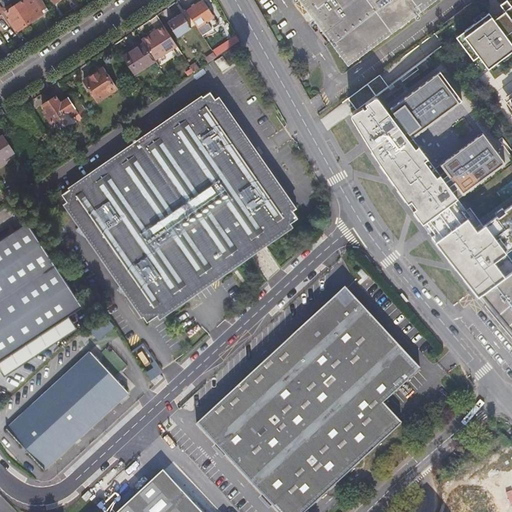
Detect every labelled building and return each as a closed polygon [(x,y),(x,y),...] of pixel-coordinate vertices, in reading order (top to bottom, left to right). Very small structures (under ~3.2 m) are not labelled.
[(41,12),(32,0),(21,0),(6,11),(11,18),(9,20),(16,30),(41,12)] [(200,0),(199,0),(183,10),(199,35),(216,24),(200,0)] [(298,0),(348,66),(436,0),(298,0)] [(511,0),(504,0),(500,4),(504,10),(493,19),(489,12),(464,30),(467,34),(459,41),(473,60),(478,56),(488,68),(511,49),(511,0)] [(186,27),(178,14),(165,22),(174,35),(186,27)] [(152,59),(152,60),(174,46),(160,24),(138,38),(140,42),(152,59)] [(152,59),(140,42),(119,56),(131,73),(152,59)] [(225,65),(219,56),(213,60),(219,69),(225,65)] [(191,72),(182,58),(176,62),(185,77),(191,72)] [(114,87),(101,66),(82,79),(95,100),(114,87)] [(406,200),(423,224),(455,200),(505,161),(483,131),(435,167),(413,136),(463,99),(442,71),(392,107),(397,115),(395,116),(394,117),(378,95),(367,103),(369,107),(367,109),(365,107),(350,115),(354,122),(364,138),(378,161),(389,176),(406,200)] [(215,97),(210,89),(60,194),(65,201),(63,203),(141,315),(143,314),(144,316),(143,317),(145,321),(160,311),(161,313),(184,298),(183,296),(186,293),(188,295),(210,280),(209,278),(212,276),(214,278),(237,262),(236,260),(238,258),(240,260),(263,243),(262,241),(265,239),(266,241),(290,225),(288,223),(298,216),(294,209),(295,208),(273,175),(239,126),(217,95),(215,97)] [(48,123),(73,107),(66,97),(57,103),(53,96),(39,105),(43,111),(41,112),(48,123)] [(49,138),(58,153),(65,148),(56,134),(49,138)] [(0,163),(15,154),(3,136),(0,138),(0,163)] [(455,200),(423,224),(426,229),(437,243),(457,269),(478,296),(511,270),(511,260),(506,252),(511,247),(511,203),(477,229),(460,206),(455,200)] [(0,359),(67,315),(81,306),(25,222),(0,238),(0,359)] [(511,270),(478,296),(511,335),(511,270)] [(383,404),(420,370),(353,298),(345,295),(337,296),(197,425),(277,511),(306,511),(401,425),(383,404)] [(104,311),(85,328),(98,340),(113,325),(104,311)] [(75,328),(67,315),(0,359),(0,371),(3,376),(75,328)] [(128,393),(89,351),(6,427),(44,469),(128,393)] [(150,380),(159,373),(161,370),(157,365),(147,374),(150,380)] [(153,385),(162,377),(159,373),(150,380),(153,385)] [(496,442),(493,445),(501,452),(508,444),(506,442),(501,438),(496,442)] [(511,450),(511,449),(496,462),(511,480),(511,450)] [(201,511),(164,471),(118,511),(201,511)]
